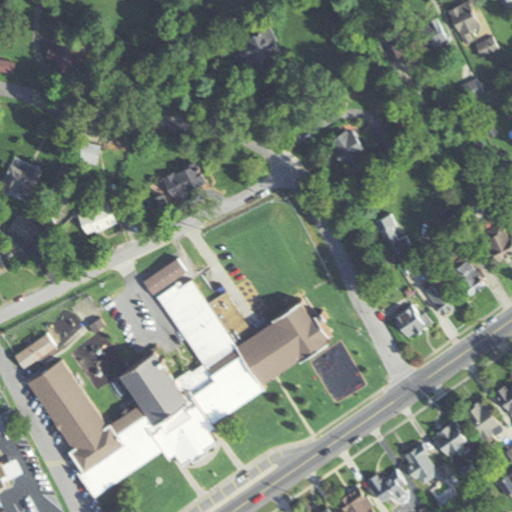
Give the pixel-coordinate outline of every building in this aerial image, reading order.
[(511,0),(498,0),(506,13),(511,9),(511,0)] [(469,41),(466,30),(475,28),(469,3),(450,7),(460,43),(469,41)] [(430,50),(448,41),(435,16),(417,25),(430,50)] [(380,33),(393,62),(414,52),(402,23),(380,33)] [(278,51),(268,26),(232,41),(242,66),(278,51)] [(46,65),(79,69),(83,34),(50,30),(46,65)] [(475,45),(480,57),(497,50),(491,37),(475,45)] [(459,86),(467,102),(483,94),(475,78),(459,86)] [(346,169),(367,155),(348,126),(326,141),(346,169)] [(72,158),(97,166),(104,146),(79,137),(72,158)] [(42,171),(14,156),(0,182),(0,184),(28,198),(42,171)] [(205,182),(195,161),(161,177),(171,198),(205,182)] [(115,223),(107,201),(77,213),(85,235),(115,223)] [(375,219),(390,254),(408,246),(394,211),(375,219)] [(511,252),(511,244),(499,222),(479,234),(496,262),(511,252)] [(420,274),(432,272),(430,259),(418,261),(420,274)] [(484,286),(468,259),(448,271),(465,298),(484,286)] [(60,358),(23,383),(70,448),(65,451),(79,468),(74,472),(94,496),(160,449),(167,459),(174,453),(181,464),(215,440),(208,429),(216,425),(211,418),(266,383),(260,380),(333,337),(304,296),(254,329),(224,288),(208,302),(190,277),(181,284),(177,280),(155,294),(201,363),(189,371),(186,366),(175,375),(155,348),(118,372),(139,402),(105,422),(60,358)] [(459,300),(439,277),(423,292),(443,314),(459,300)] [(394,314),(404,336),(427,325),(417,303),(394,314)] [(14,355),(23,368),(55,345),(46,332),(14,355)] [(507,415),(511,412),(511,380),(495,388),(507,415)] [(465,408),(478,440),(500,431),(487,399),(465,408)] [(0,412),(0,432),(12,424),(3,410),(0,412)] [(432,434),(447,458),(468,444),(453,420),(432,434)] [(419,484),(439,473),(421,443),(402,454),(419,484)] [(0,511),(0,484),(22,472),(14,458),(4,467),(1,462),(0,462),(0,511)] [(373,473),(373,496),(400,496),(400,473),(373,473)] [(338,500),(345,511),(374,511),(358,487),(338,500)]
